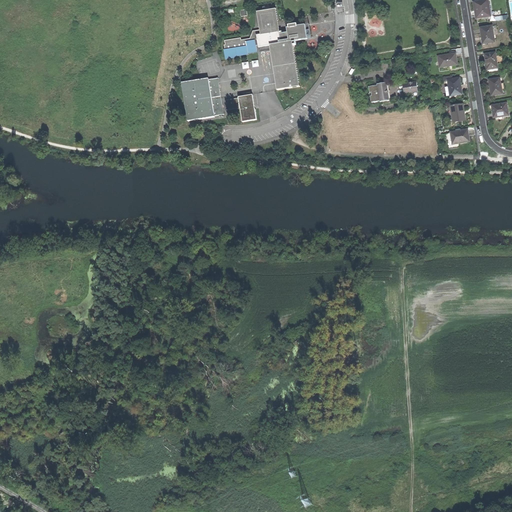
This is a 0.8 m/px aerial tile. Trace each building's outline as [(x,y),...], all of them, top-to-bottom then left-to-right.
[(490,16),(487,0),(483,0),(474,2),(475,11),(476,10),(476,12),(477,18),(490,16)] [(258,11),(260,29),(261,34),(257,34),(258,47),(270,45),(276,81),(276,84),(277,89),(300,86),(297,64),(293,41),(309,39),(307,25),(298,26),(298,24),(289,26),(290,28),(288,28),(288,30),(280,32),(280,28),(276,8),(258,11)] [(494,42),(492,25),(480,27),(481,36),(483,43),(494,42)] [(249,43),(244,44),(245,49),(246,51),(247,58),(255,57),(255,50),(257,49),(257,47),(255,35),(257,34),(261,34),(260,29),(253,31),(249,43)] [(224,53),(245,49),(244,44),(240,45),(240,43),(223,45),(224,49),(223,49),(224,53)] [(449,66),(452,65),(457,64),(456,58),(454,50),(449,51),(449,53),(442,54),(443,55),(438,56),(440,67),(449,66)] [(247,58),(246,51),(224,54),(223,54),(224,63),(236,61),(247,59),(247,58)] [(498,68),(495,52),(485,54),(486,62),(487,62),(488,65),(488,69),(498,68)] [(448,80),(449,82),(451,95),(462,94),(460,86),(459,77),(452,79),(448,79),(448,80)] [(502,93),(500,77),(489,79),(490,88),(491,95),(502,93)] [(209,79),(183,84),(189,121),(215,117),(215,116),(212,98),(209,80),(209,79)] [(219,79),(209,80),(212,98),(222,97),(219,79)] [(405,94),(418,92),(417,82),(403,84),(405,94)] [(381,102),(390,101),(387,83),(379,84),(374,85),(374,86),(369,86),(372,103),(381,101),(381,102)] [(254,95),(239,98),(241,108),(243,122),(257,120),(255,107),(254,95)] [(225,115),(222,97),(212,98),(215,116),(225,115)] [(227,111),(241,108),(239,98),(232,99),(226,100),(227,111)] [(507,103),(492,105),(493,111),(493,118),(509,115),(507,103)] [(453,122),(465,120),(464,111),(462,104),(450,106),(453,122)] [(452,144),(469,141),(468,135),(468,129),(450,132),(452,144)]
